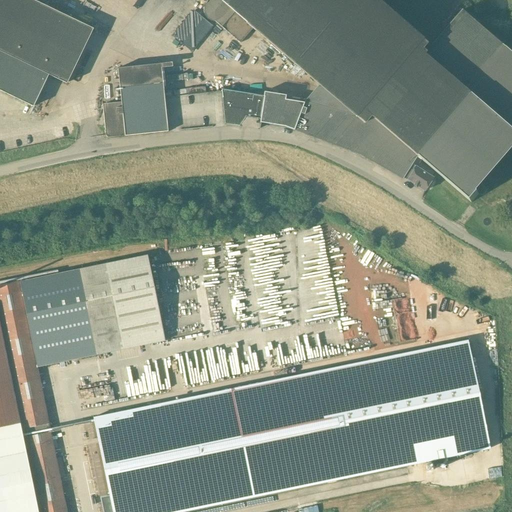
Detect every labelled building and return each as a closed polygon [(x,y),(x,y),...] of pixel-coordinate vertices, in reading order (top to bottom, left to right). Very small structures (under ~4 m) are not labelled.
[(92,29),(32,0),(0,0),(0,90),(33,106),(48,75),(66,83),(92,29)] [(131,0),(144,9),(151,0),(131,0)] [(440,172),(464,186),(511,112),(511,51),(503,47),(460,10),(429,46),(375,0),(201,0),(200,3),(199,4),(199,5),(199,6),(199,7),(199,8),(199,9),(199,10),(200,11),(201,12),(202,14),(203,15),(204,16),(205,16),(206,17),(207,17),(208,17),(211,18),(236,39),(249,24),(319,84),(303,103),(284,100),(285,95),(263,92),(263,96),(262,95),(221,88),(226,123),(258,129),(259,123),(283,126),(293,130),(294,129),(360,154),(402,178),(403,177),(417,157),(422,161),(436,169),(440,172)] [(210,58),(220,42),(214,38),(220,28),(188,7),(172,33),(179,37),(174,45),(192,56),(196,49),(210,58)] [(282,70),(287,66),(279,57),(274,61),(282,70)] [(102,104),(106,138),(168,131),(161,64),(117,69),(121,102),(102,104)] [(417,157),(403,177),(424,191),(433,177),(431,177),(436,169),(422,161),(417,157)] [(0,511),(66,511),(36,367),(165,341),(147,256),(0,285),(0,511)] [(101,498),(104,511),(180,511),(490,449),(468,341),(93,418),(110,497),(101,498)]
